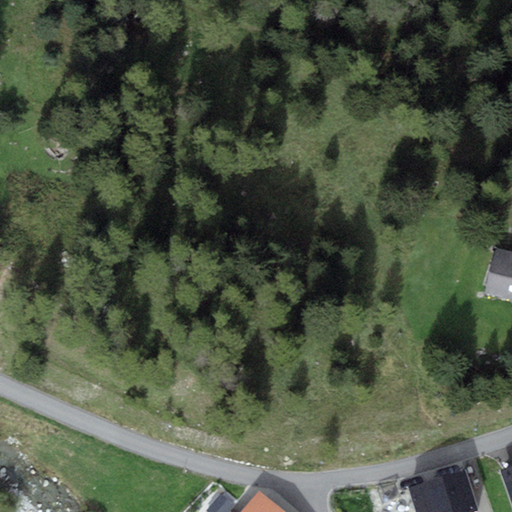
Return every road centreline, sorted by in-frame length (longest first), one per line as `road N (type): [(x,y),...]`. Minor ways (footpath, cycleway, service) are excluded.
road 1 (unclassified): [(0,391),(95,432),(286,482)]
road 2 (residential): [(286,482),(426,462),(511,435)]
